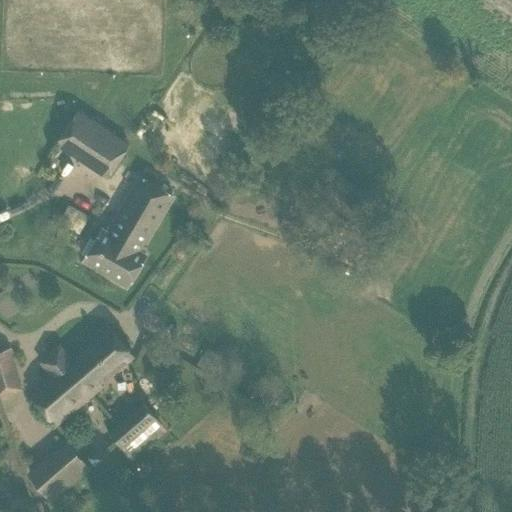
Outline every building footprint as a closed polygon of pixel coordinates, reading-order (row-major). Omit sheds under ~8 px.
[(128,143),(78,110),(60,137),(110,170),(128,143)] [(140,251),(172,196),(140,176),(117,216),(124,220),(115,236),(107,231),(100,243),(95,240),(86,256),(91,258),(88,262),(127,285),(145,254),(140,251)] [(81,232),(89,217),(68,205),(59,220),(81,232)] [(31,395),(56,425),(102,385),(100,382),(132,354),(110,327),(73,359),(59,342),(38,361),(51,377),(31,395)] [(0,351),(0,393),(21,387),(9,349),(0,351)] [(143,402),(108,431),(131,458),(166,429),(143,402)] [(30,474),(52,499),(87,468),(66,443),(30,474)]
